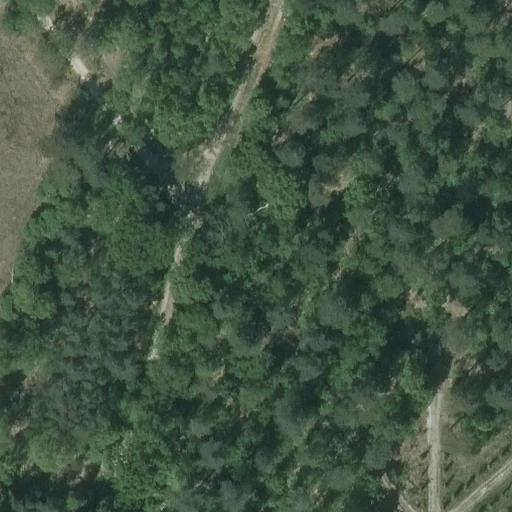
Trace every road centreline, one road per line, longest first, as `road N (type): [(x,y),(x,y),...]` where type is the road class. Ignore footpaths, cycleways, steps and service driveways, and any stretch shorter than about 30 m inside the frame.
road 1 (unknown): [(134,511),(206,233),(283,0)]
road 2 (track): [(511,104),(444,301),(433,511)]
road 3 (track): [(406,511),(192,213)]
road 4 (track): [(192,213),(114,511)]
road 5 (track): [(27,0),(192,213)]
road 6 (unknown): [(63,0),(164,140),(210,139),(242,111)]
road 7 (track): [(261,0),(192,213)]
